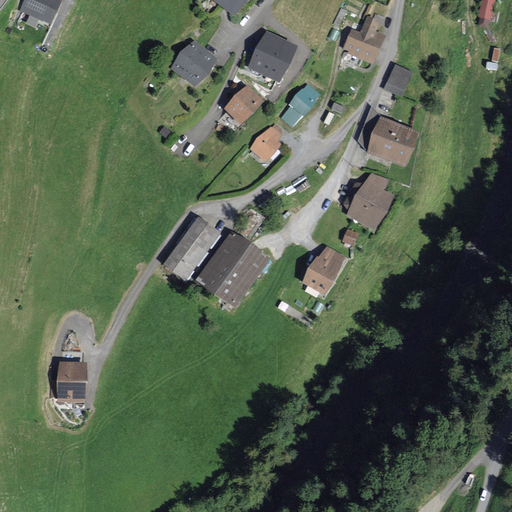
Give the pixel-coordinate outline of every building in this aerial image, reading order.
[(26,0),(22,9),(50,22),(59,0),(26,0)] [(244,0),(219,0),(235,12),(244,0)] [(488,32),(499,0),(482,0),(473,27),(482,30),(479,37),(486,39),(488,32)] [(378,22),(367,18),(360,34),(353,30),(345,48),(373,60),(382,38),(373,34),(378,22)] [(267,32),(251,66),(279,79),(295,46),(267,32)] [(215,60),(194,43),(174,68),(195,84),(215,60)] [(413,75),(395,67),(385,91),(403,99),(413,75)] [(321,96),(309,86),(305,90),(303,89),(288,107),(291,109),(283,119),(293,128),(302,117),(305,119),(318,104),(316,102),(321,96)] [(261,101),(246,87),(227,107),(242,121),(261,101)] [(418,133),(381,120),(371,150),(407,163),(418,133)] [(280,136),(271,128),(252,149),(265,160),(280,144),(276,140),(280,136)] [(387,182),(371,174),(349,214),(375,228),(392,196),(382,191),(387,182)] [(220,236),(199,220),(164,267),(185,283),(220,236)] [(347,227),(343,240),(354,243),(357,230),(347,227)] [(271,262),(233,234),(198,282),(236,310),(271,262)] [(343,258),(327,249),(320,261),(317,259),(305,280),(325,291),(343,258)] [(84,402),(86,365),(61,364),(60,401),(84,402)]
